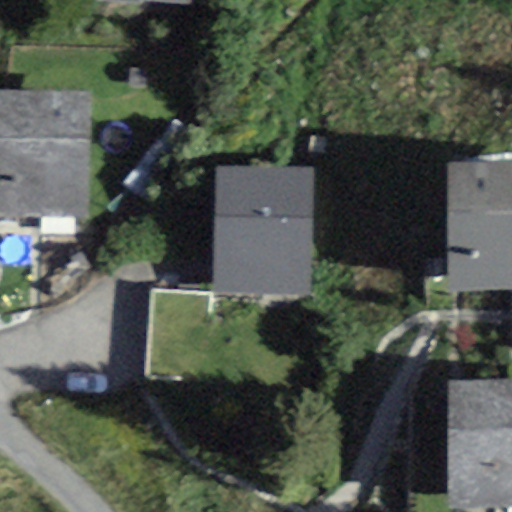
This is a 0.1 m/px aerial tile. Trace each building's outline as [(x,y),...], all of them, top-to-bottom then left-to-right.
[(88,135),(89,87),(0,84),(0,224),(85,227),(88,135)] [(511,159),(454,159),(453,207),(452,289),(511,289),(511,159)] [(313,167),(216,162),(214,212),(210,293),(307,297),(311,216),(313,167)] [(511,337),(483,338),(484,375),(511,374),(511,337)] [(511,511),(511,375),(451,376),(451,425),(451,511),(511,511)]
